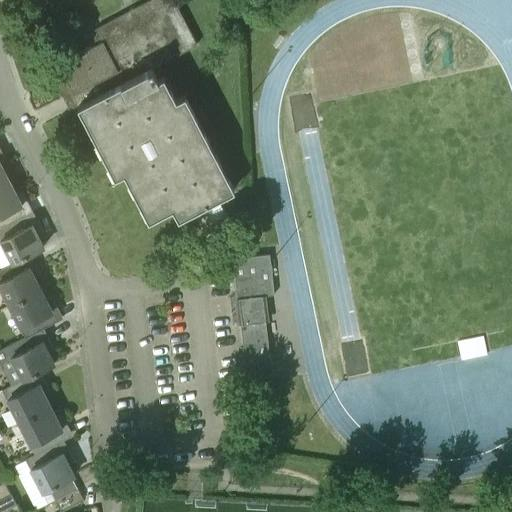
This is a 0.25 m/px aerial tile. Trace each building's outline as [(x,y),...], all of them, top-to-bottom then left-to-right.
[(171,208),(176,219),(207,203),(225,194),(233,189),(184,95),(175,100),(163,77),(158,79),(152,67),(198,44),(172,0),(152,0),(96,28),(101,41),(69,59),(62,75),(113,177),(122,173),(147,221),(171,208)] [(0,148),(0,185),(9,181),(4,171),(11,168),(0,148)] [(0,226),(32,210),(21,190),(15,193),(9,181),(0,185),(0,226)] [(225,194),(207,203),(216,218),(233,207),(225,194)] [(0,245),(9,263),(43,246),(37,235),(44,232),(32,210),(0,226),(0,245)] [(0,290),(7,304),(40,287),(35,278),(40,275),(30,254),(43,247),(43,246),(9,263),(9,264),(0,269),(0,290)] [(231,259),(236,298),(266,295),(273,294),(268,254),(231,259)] [(37,331),(57,321),(52,311),(57,308),(51,296),(46,299),(40,287),(7,304),(23,337),(36,330),(37,331)] [(238,311),(239,324),(244,364),(245,363),(269,361),(264,321),(269,321),(268,307),(238,311)] [(38,370),(39,371),(53,363),(48,352),(54,349),(43,329),(57,322),(57,321),(37,331),(36,330),(23,337),(24,338),(0,349),(0,367),(9,385),(38,370)] [(487,334),(460,339),(464,357),(490,352),(487,334)] [(50,392),(39,371),(38,370),(9,385),(9,386),(1,390),(17,422),(50,405),(48,401),(47,401),(44,395),(50,392)] [(57,443),(63,440),(67,438),(62,428),(67,426),(61,414),(56,417),(50,405),(17,422),(33,454),(57,442),(57,443)] [(49,490),(53,500),(77,488),(71,477),(74,476),(68,464),(74,461),(63,440),(57,443),(57,442),(33,454),(33,455),(24,460),(42,494),(49,490)] [(246,473),(232,473),(231,483),(246,483),(246,473)] [(0,498),(10,493),(4,482),(0,483),(0,498)] [(77,488),(53,500),(59,511),(83,500),(77,488)] [(10,493),(0,498),(0,511),(2,511),(16,506),(10,493)]
